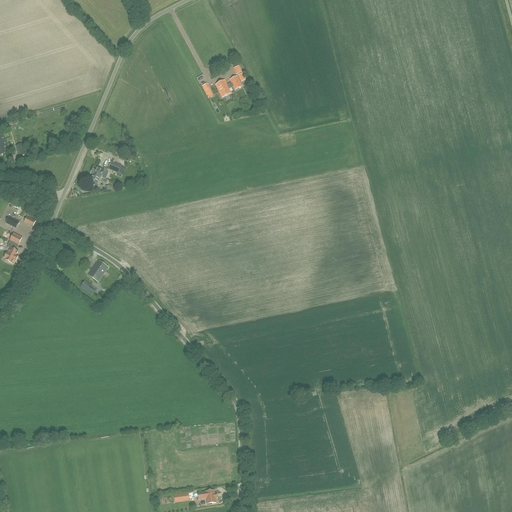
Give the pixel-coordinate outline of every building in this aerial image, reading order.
[(233,69),(237,75),(242,72),(239,66),(233,69)] [(224,81),(216,85),(222,98),(231,94),(228,89),(232,87),(231,87),(233,86),(235,90),(242,87),(237,77),(230,80),(233,84),(231,85),(230,84),(227,86),(224,81)] [(213,96),(207,84),(202,86),(208,99),(213,96)] [(0,151),(1,155),(9,152),(3,134),(0,134),(0,151)] [(16,146),(20,157),(26,155),(23,144),(16,146)] [(108,169),(119,173),(122,166),(112,162),(108,169)] [(105,171),(100,169),(100,170),(94,167),(93,168),(92,168),(92,170),(92,171),(91,174),(93,175),(90,183),(96,186),(100,177),(102,178),(105,171)] [(9,217),(6,223),(16,229),(20,222),(9,217)] [(24,222),(27,224),(33,227),(36,221),(30,218),(27,217),(24,222)] [(13,233),(10,240),(14,243),(11,248),(8,253),(7,253),(4,258),(6,259),(5,260),(6,261),(9,263),(9,262),(13,264),(15,261),(16,261),(18,257),(16,256),(18,252),(15,250),(18,245),(19,245),(22,238),(13,233)] [(109,268),(99,261),(88,275),(98,283),(109,268)] [(92,296),(96,290),(84,281),(80,288),(92,296)] [(205,492),(204,492),(198,493),(199,500),(206,499),(207,504),(216,503),(216,499),(217,498),(217,493),(215,494),(215,490),(205,491),(205,492)] [(189,500),(188,495),(188,493),(182,494),(174,495),(175,502),(183,501),(189,500)]
